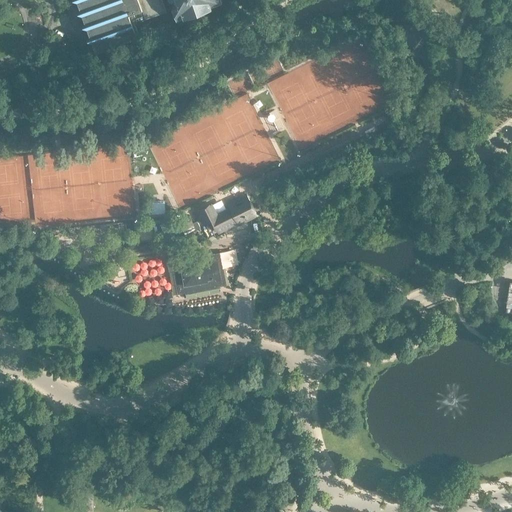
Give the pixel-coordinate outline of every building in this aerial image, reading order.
[(166,9),(162,0),(77,0),(81,9),(78,10),(77,10),(77,11),(78,11),(82,13),(85,22),(82,24),(87,26),(90,36),(87,37),(87,38),(92,40),(96,50),(139,34),(134,21),(166,9)] [(174,0),(175,3),(172,5),(179,23),(187,20),(184,14),(212,4),(211,3),(219,0),(174,0)] [(283,180),(280,173),(273,176),(276,183),(283,180)] [(201,207),(194,211),(195,211),(200,223),(211,217),(217,230),(223,227),(224,230),(257,214),(254,208),(254,207),(251,200),(250,200),(249,199),(248,196),(241,199),(243,202),(237,205),(235,202),(229,205),(230,207),(226,209),(217,214),(211,202),(208,204),(208,203),(201,207)] [(196,230),(189,214),(180,219),(188,234),(196,230)] [(225,283),(219,252),(212,254),(211,252),(180,258),(180,260),(172,261),(178,292),(186,291),(186,292),(218,286),(217,285),(225,283)]
